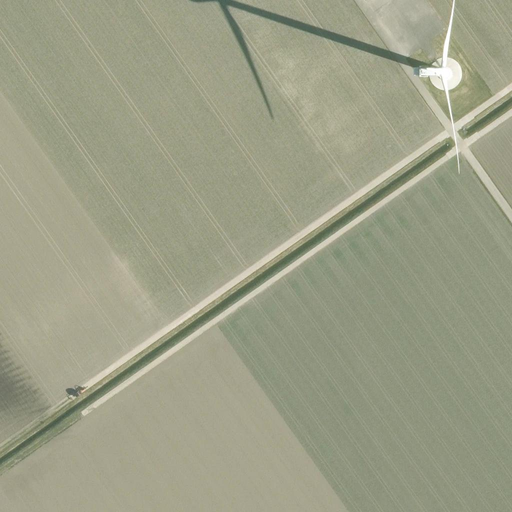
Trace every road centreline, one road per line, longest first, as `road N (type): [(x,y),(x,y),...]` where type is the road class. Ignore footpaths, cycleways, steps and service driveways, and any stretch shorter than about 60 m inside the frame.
road 1 (track): [(511,86),(74,395)]
road 2 (track): [(511,111),(84,412)]
